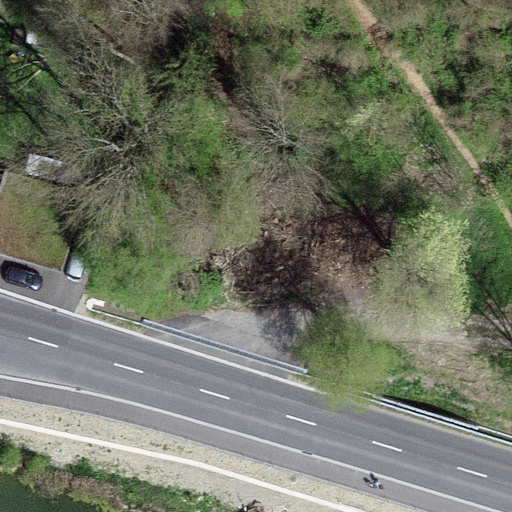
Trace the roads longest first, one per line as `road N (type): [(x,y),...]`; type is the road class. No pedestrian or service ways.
road 1 (secondary): [(511,490),(0,332)]
road 2 (track): [(511,340),(315,322),(140,376)]
